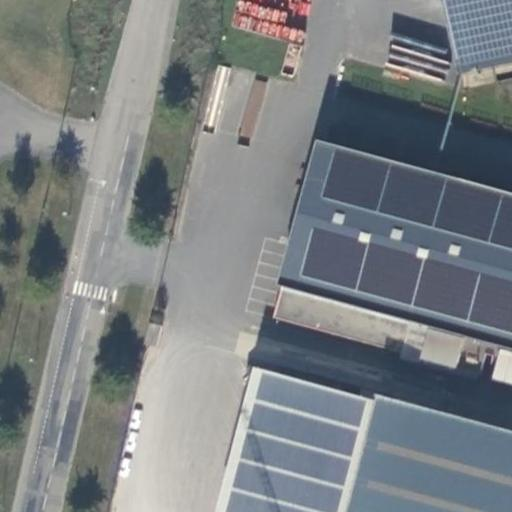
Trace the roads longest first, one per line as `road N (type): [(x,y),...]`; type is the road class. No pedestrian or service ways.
road 1 (unclassified): [(47,511),(163,0)]
road 2 (unknown): [(130,148),(0,123)]
